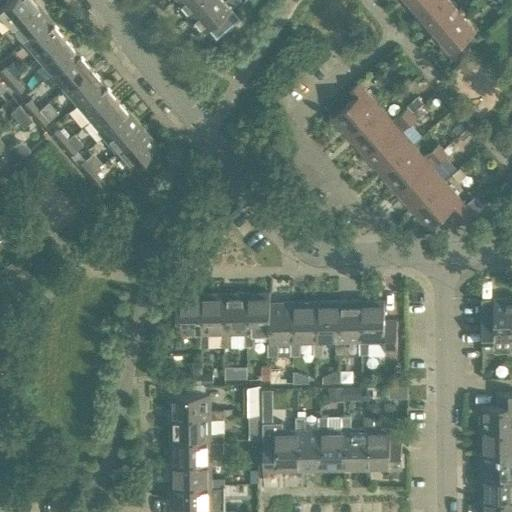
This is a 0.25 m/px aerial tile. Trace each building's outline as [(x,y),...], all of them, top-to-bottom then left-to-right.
[(1,1),(0,2),(0,24),(5,31),(10,27),(36,4),(32,0),(8,0),(4,4),(1,1)] [(180,0),(192,14),(207,0),(180,0)] [(224,0),(207,0),(192,14),(206,30),(213,24),(220,17),(232,8),(231,7),(238,0),(226,0),(225,1),(224,0)] [(406,0),(404,2),(418,18),(439,0),(406,0)] [(452,0),(439,0),(418,18),(432,35),(461,10),(452,0)] [(36,4),(10,27),(23,42),(50,20),(36,4)] [(461,10),(432,35),(447,52),(457,44),(476,27),(461,10)] [(50,20),(23,42),(36,58),(63,35),(50,20)] [(63,35),(36,58),(50,73),(76,51),(63,35)] [(457,44),(447,52),(453,59),(463,51),(457,44)] [(76,51),(50,73),(63,89),(89,67),(76,51)] [(5,67),(0,70),(0,73),(8,82),(14,77),(5,67)] [(89,67),(63,89),(76,105),(102,82),(89,67)] [(14,77),(8,82),(17,93),(22,88),(14,77)] [(102,82),(76,105),(89,120),(116,97),(102,82)] [(354,97),(331,116),(348,135),(381,107),(364,88),(354,97)] [(116,97),(89,120),(103,136),(129,113),(116,97)] [(417,97),(406,107),(411,112),(422,103),(417,97)] [(29,100),(23,105),(32,115),(38,110),(29,100)] [(18,105),(9,112),(16,120),(24,112),(18,105)] [(381,107),(348,135),(363,154),(411,112),(406,107),(392,120),(381,107)] [(38,110),(32,115),(41,126),(47,121),(38,110)] [(24,112),(16,120),(23,128),(31,120),(24,112)] [(411,112),(363,154),(379,172),(412,143),(401,131),(416,118),(411,112)] [(129,113),(103,136),(116,151),(142,129),(129,113)] [(57,129),(51,134),(60,144),(66,139),(57,129)] [(142,129),(116,151),(130,167),(156,145),(142,129)] [(66,139),(60,144),(87,176),(93,171),(66,139)] [(0,174),(29,150),(24,144),(20,143),(16,144),(8,150),(0,141),(0,174)] [(412,143),(379,172),(395,190),(443,149),(438,143),(423,156),(412,143)] [(443,149),(395,190),(410,208),(443,180),(433,167),(448,154),(443,149)] [(93,171),(87,176),(96,187),(102,181),(93,171)] [(443,180),(410,208),(427,227),(450,208),(462,223),(482,206),(474,196),(464,204),(460,199),(443,180)] [(511,204),(500,205),(500,219),(511,219),(511,204)] [(0,210),(0,246),(8,240),(1,232),(11,224),(0,210)] [(11,261),(4,267),(11,276),(19,269),(11,261)] [(4,267),(0,270),(0,278),(3,283),(11,276),(4,267)] [(247,332),(244,332),(244,345),(254,345),(254,340),(269,340),(269,302),(270,302),(269,291),(246,292),(247,332)] [(177,333),(175,333),(176,346),(185,346),(185,333),(198,332),(201,332),(201,292),(177,293),(177,333)] [(201,332),(198,332),(198,345),(208,345),(208,332),(221,332),(224,332),(224,292),(201,292),(201,332)] [(224,332),(221,332),(221,345),(231,345),(231,332),(244,332),(247,332),(246,292),(224,292),(224,332)] [(494,318),(482,318),(482,348),(494,348),(494,338),(511,338),(511,351),(511,297),(493,298),(494,318)] [(358,341),(358,354),(368,354),(368,341),(384,341),(384,350),(396,350),(396,320),(384,320),(384,300),(360,301),(361,341),(358,341)] [(269,342),(267,342),(267,355),(277,355),(277,342),(290,342),(293,342),(292,301),(270,302),(269,302),(269,340),(269,342)] [(293,342),(290,342),(290,355),(299,355),(299,342),(313,341),(315,341),(315,301),(292,301),(293,342)] [(313,341),(313,355),(322,355),(322,341),(335,341),(338,341),(337,301),(315,301),(315,341),(313,341)] [(338,341),(335,341),(336,354),(345,354),(345,341),(358,341),(361,341),(360,301),(337,301),(338,341)] [(298,369),(294,369),(294,382),(310,382),(310,375),(298,369)] [(203,382),(213,382),(213,372),(203,372),(203,382)] [(344,386),(329,386),(329,400),(344,400),(344,399),(344,386)] [(358,386),(344,386),(344,399),(359,399),(358,386)] [(496,404),(481,404),(481,428),(511,427),(511,391),(496,392),(496,404)] [(211,392),(170,392),(171,416),(211,416),(211,418),(224,418),(224,408),(211,409),(211,392)] [(366,415),(364,415),(364,429),(366,428),(367,468),(402,468),(401,440),(390,440),(390,428),(374,428),(374,415),(376,415),(376,402),(366,402),(366,415)] [(328,415),(318,416),(319,429),(321,429),(322,469),(344,468),(344,429),(341,429),(328,429),(328,415)] [(351,415),(341,415),(341,429),(344,429),(344,468),(367,468),(366,428),(364,429),(351,429),(351,415)] [(211,416),(171,416),(171,439),(211,438),(211,441),(225,441),(224,418),(211,418),(211,416)] [(262,416),(249,416),(249,425),(263,425),(263,422),(262,416)] [(296,416),(296,430),(298,429),(299,469),(322,469),(321,429),(319,429),(306,429),(305,416),(296,416)] [(283,422),(263,422),(263,425),(263,470),(299,469),(298,429),(296,430),(283,430),(283,422)] [(511,427),(481,428),(481,451),(511,450),(511,427)] [(211,438),(171,439),(172,462),(212,461),(212,464),(225,464),(225,441),(211,441),(211,438)] [(511,450),(481,451),(481,474),(511,473),(511,450)] [(212,461),(172,462),(172,485),(212,484),(212,487),(225,487),(225,477),(212,477),(212,464),(212,461)] [(511,473),(481,474),(482,497),(511,496),(511,473)] [(212,484),(172,485),(172,508),(212,508),(212,510),(226,509),(225,487),(212,487),(212,484)] [(511,511),(511,496),(482,497),(481,511),(511,511)]
